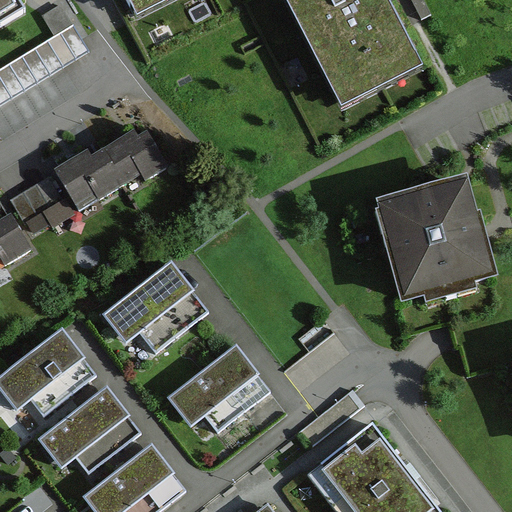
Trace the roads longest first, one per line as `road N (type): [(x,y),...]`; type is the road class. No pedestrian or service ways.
road 1 (residential): [(488,511),(364,360),(184,511)]
road 2 (residential): [(0,156),(132,75)]
road 3 (residential): [(511,76),(400,125)]
